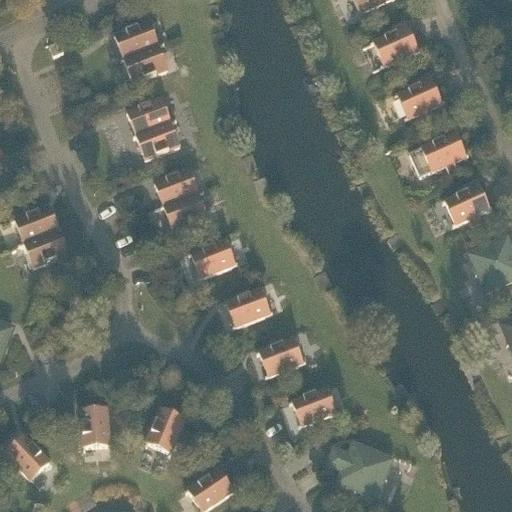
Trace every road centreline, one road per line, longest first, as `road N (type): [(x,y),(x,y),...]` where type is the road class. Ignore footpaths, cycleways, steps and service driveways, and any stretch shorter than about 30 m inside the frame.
road 1 (residential): [(112,330),(121,313),(120,275),(58,166),(13,37)]
road 2 (residential): [(298,511),(205,374),(150,336),(112,330)]
road 3 (residential): [(511,156),(440,0)]
road 4 (residential): [(0,395),(112,330)]
